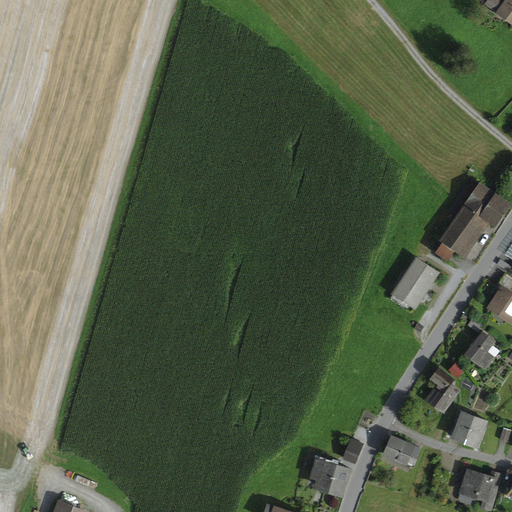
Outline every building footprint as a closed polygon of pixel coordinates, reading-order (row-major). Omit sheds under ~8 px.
[(482,0),(499,12),(507,0),(482,0)] [(511,0),(507,0),(499,12),(511,21),(511,0)] [(486,219),(494,225),(509,204),(472,178),(451,209),(459,215),(441,239),(444,241),(456,250),(462,254),(486,219)] [(436,252),(448,261),(456,250),(444,241),(436,252)] [(390,299),(411,313),(438,273),(416,259),(390,299)] [(511,295),(510,294),(511,290),(511,277),(506,273),(497,286),(496,285),(491,293),(495,296),(497,294),(499,295),(491,306),(494,307),(507,316),(509,318),(508,320),(511,322),(511,295)] [(506,319),(507,316),(494,307),(492,310),(506,319)] [(486,368),(494,357),(486,350),(494,339),(483,331),(466,353),(486,368)] [(464,370),(457,363),(453,367),(461,374),(464,370)] [(450,370),(457,378),(461,374),(453,367),(450,370)] [(427,398),(444,411),(459,390),(450,383),(453,379),(440,369),(433,378),(439,383),(427,398)] [(459,426),(454,437),(465,441),(475,415),(464,411),(462,416),(459,426)] [(465,441),(475,445),(485,420),(475,415),(465,441)] [(504,428),(500,440),(507,442),(511,430),(504,428)] [(394,461),(409,468),(419,449),(393,436),(385,454),(396,459),(394,461)] [(353,440),(345,459),(355,463),(363,444),(353,440)] [(319,479),(317,486),(329,489),(336,468),(337,464),(317,457),(316,461),(317,461),(312,476),(319,479)] [(341,493),(348,468),(337,464),(336,468),(329,489),(341,493)] [(485,499),(482,507),(491,510),(497,487),(491,485),(493,478),(491,477),(462,468),(461,474),(467,476),(460,497),(462,500),(471,503),(474,502),(476,496),(485,499)] [(491,485),(497,487),(501,474),(493,471),(491,477),(493,478),(491,485)] [(84,511),(50,499),(45,511),(84,511)]
